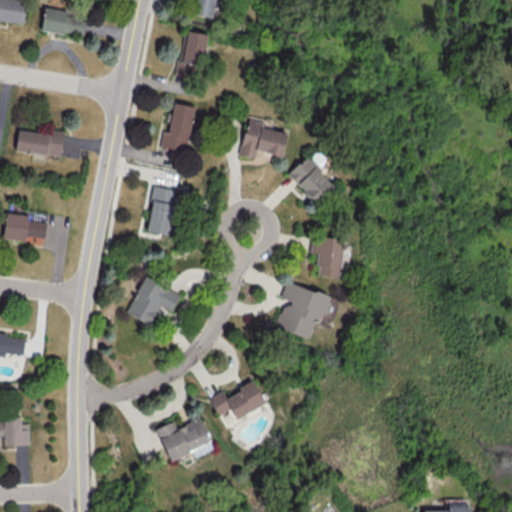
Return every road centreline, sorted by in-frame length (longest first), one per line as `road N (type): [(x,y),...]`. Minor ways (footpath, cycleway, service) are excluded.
road 1 (residential): [(142,0),(86,297),(77,375),(81,511)]
road 2 (residential): [(78,398),(136,386),(184,359),(227,300),(250,224)]
road 3 (residential): [(0,71),(124,90)]
